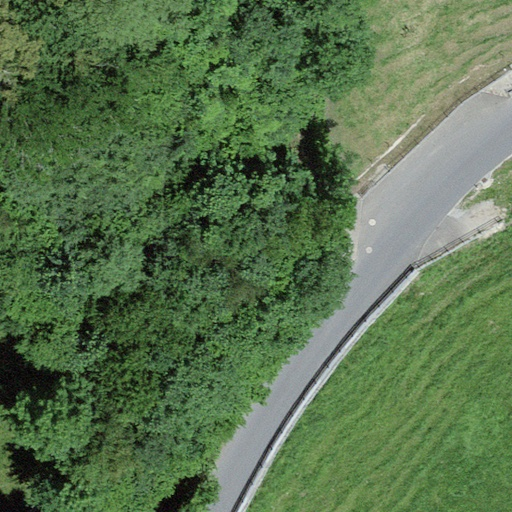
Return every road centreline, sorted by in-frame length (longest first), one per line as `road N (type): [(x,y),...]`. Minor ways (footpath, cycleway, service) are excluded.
road 1 (tertiary): [(212,511),(246,440),(335,308),(451,179),(511,127)]
road 2 (track): [(386,250),(292,265),(152,511)]
